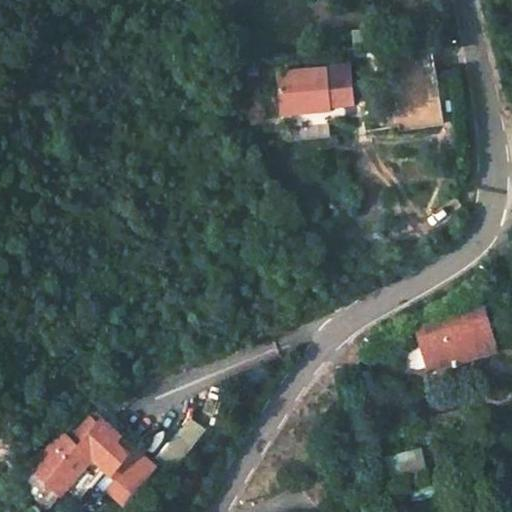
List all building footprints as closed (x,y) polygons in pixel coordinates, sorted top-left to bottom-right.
[(313,62),(272,85),(290,118),(332,94),(313,62)] [(480,303),(415,324),(426,360),(450,353),(453,358),(494,346),(480,303)] [(72,493),(100,465),(103,468),(122,450),(113,440),(118,435),(98,415),(79,433),(75,429),(66,437),(36,464),(54,484),(59,479),(72,493)] [(122,450),(103,468),(111,477),(131,459),(122,450)] [(111,477),(125,491),(149,468),(136,454),(131,459),(111,477)]
